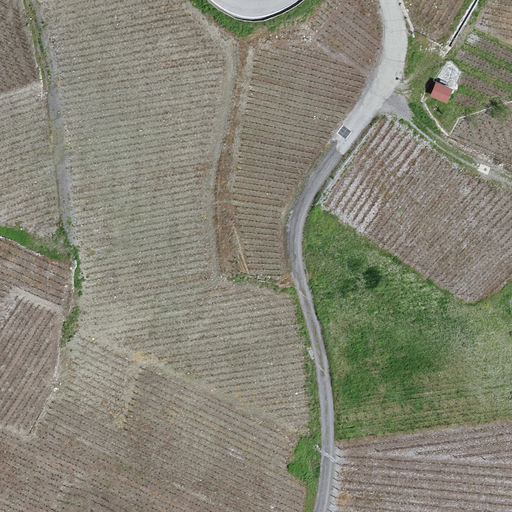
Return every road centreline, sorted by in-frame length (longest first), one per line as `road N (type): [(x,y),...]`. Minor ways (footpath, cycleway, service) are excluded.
road 1 (track): [(382,88),(302,201),(294,244),(320,345),(327,457),(319,511)]
road 2 (track): [(32,0),(52,87),(64,236),(47,246),(0,228)]
road 3 (track): [(382,88),(429,135),(511,178)]
